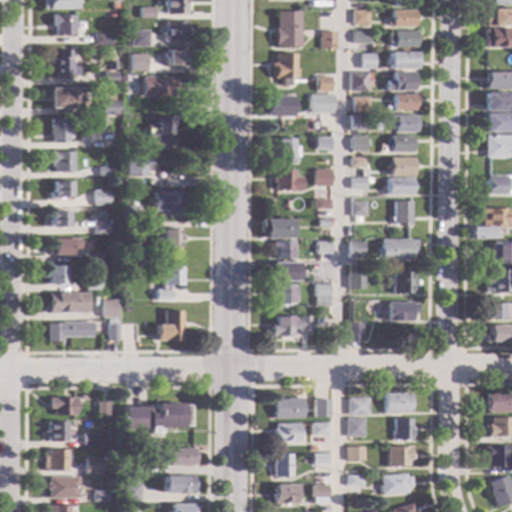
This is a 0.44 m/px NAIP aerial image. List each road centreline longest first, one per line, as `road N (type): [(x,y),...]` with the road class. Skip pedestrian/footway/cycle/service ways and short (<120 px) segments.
road 1 (secondary): [(226,511),(232,0)]
road 2 (residential): [(12,0),(6,511)]
road 3 (residential): [(511,366),(0,370)]
road 4 (residential): [(450,0),(451,511)]
